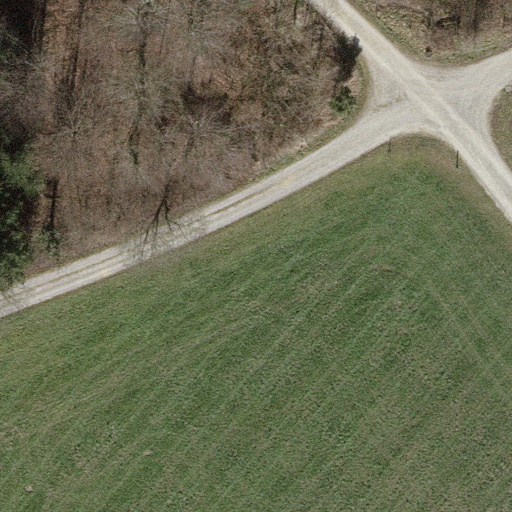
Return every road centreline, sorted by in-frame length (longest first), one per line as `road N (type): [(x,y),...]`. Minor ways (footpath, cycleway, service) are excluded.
road 1 (track): [(328,0),(436,94),(285,187),(0,301)]
road 2 (track): [(511,67),(436,94),(511,191)]
